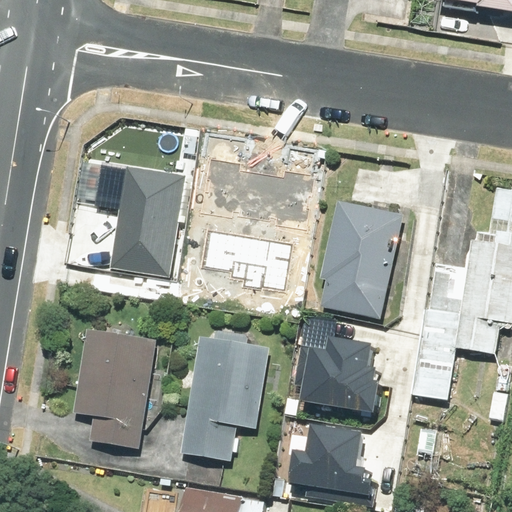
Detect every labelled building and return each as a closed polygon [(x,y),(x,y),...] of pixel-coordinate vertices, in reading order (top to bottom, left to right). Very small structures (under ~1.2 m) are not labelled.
[(511,0),(447,0),(447,4),(487,10),(486,14),(511,17),(511,0)] [(217,157),(207,213),(302,228),(312,173),(287,169),(285,182),(242,175),(245,162),(217,157)] [(191,183),(192,179),(131,170),(115,273),(176,282),(184,228),(196,230),(203,185),(191,183)] [(466,272),(439,268),(432,312),(429,312),(415,398),(453,404),(461,352),(500,358),(505,326),(511,327),(511,192),(500,191),(493,237),(479,234),(469,253),(466,272)] [(384,315),(406,219),(344,205),(326,283),(331,284),(327,302),(384,315)] [(208,226),(198,281),(291,297),(300,242),(208,226)] [(145,453),(162,344),(91,333),(78,417),(98,420),(94,445),(145,453)] [(219,342),(204,340),(185,457),(236,465),(241,430),(262,433),(275,351),(251,347),(253,339),(223,334),(220,336),(219,342)] [(304,343),(294,399),(382,414),(388,380),(382,379),(384,368),(377,366),(381,343),(340,336),(338,349),(304,343)] [(507,428),(511,397),(511,359),(507,359),(496,426),(507,428)] [(300,437),(291,489),(376,502),(379,479),(368,477),(369,469),(361,467),(367,430),(317,422),(315,439),(300,437)] [(191,492),(187,511),(267,511),(269,504),(191,492)]
